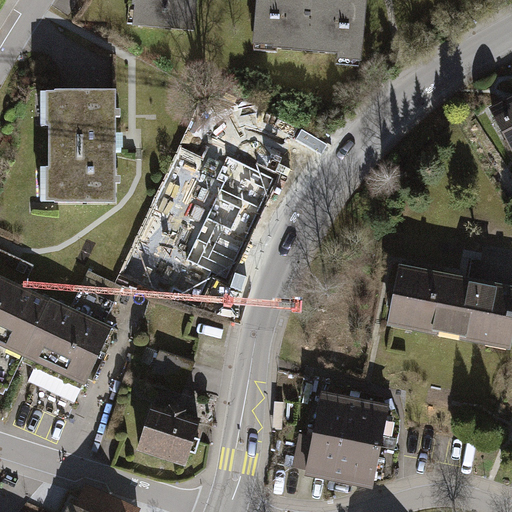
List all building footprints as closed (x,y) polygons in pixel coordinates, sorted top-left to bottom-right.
[(188,0),(123,0),(121,36),(185,41),(188,0)] [(365,0),(251,0),(248,49),(362,58),(365,0)] [(511,92),(485,107),(511,157),(511,92)] [(112,95),(42,95),(43,206),(112,206),(112,95)] [(275,179),(229,157),(218,179),(225,182),(188,260),(228,279),(275,179)] [(0,270),(8,254),(0,250),(0,387),(7,391),(24,356),(50,300),(0,276),(0,270)] [(511,332),(511,286),(396,264),(383,329),(508,352),(511,332)] [(88,270),(81,286),(114,302),(121,287),(88,270)] [(52,299),(50,300),(24,356),(37,363),(29,381),(74,402),(82,388),(83,389),(112,328),(106,325),(115,302),(114,302),(81,286),(70,308),(52,299)] [(160,350),(146,382),(182,393),(195,362),(160,350)] [(389,406),(322,393),(306,476),(372,490),(389,406)] [(169,412),(153,406),(139,449),(185,464),(189,451),(196,453),(200,440),(193,438),(199,421),(183,416),(186,405),(173,401),(169,412)] [(136,511),(78,487),(67,511),(136,511)]
